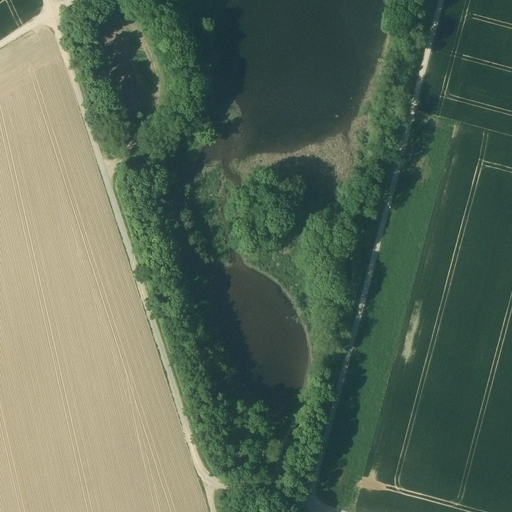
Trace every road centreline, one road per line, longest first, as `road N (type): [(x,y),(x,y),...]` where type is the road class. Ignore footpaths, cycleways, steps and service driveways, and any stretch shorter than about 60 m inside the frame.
road 1 (track): [(47,0),(199,470),(205,479),(328,511)]
road 2 (track): [(307,511),(442,0)]
